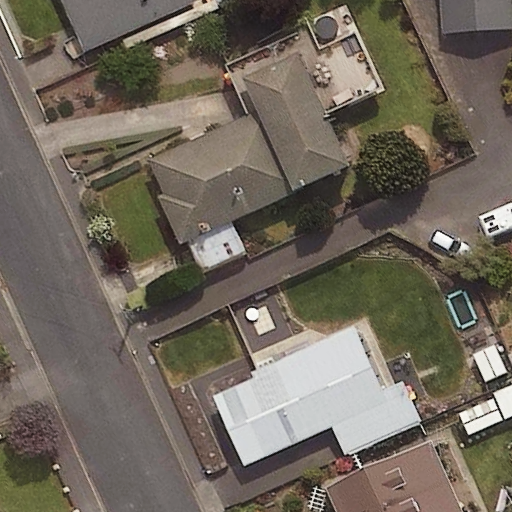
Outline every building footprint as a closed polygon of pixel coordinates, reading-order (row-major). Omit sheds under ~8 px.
[(180,0),(64,0),(84,44),(180,0)] [(511,0),(439,0),(441,28),(511,23),(511,0)] [(350,159),(296,42),(241,67),(257,102),(148,152),(163,186),(156,189),(178,237),(350,159)] [(386,397),(353,321),(252,366),(254,371),(212,389),(243,459),(386,397)] [(511,420),(511,390),(461,412),(472,437),(511,420)] [(464,511),(430,435),(325,481),(338,511),(464,511)]
